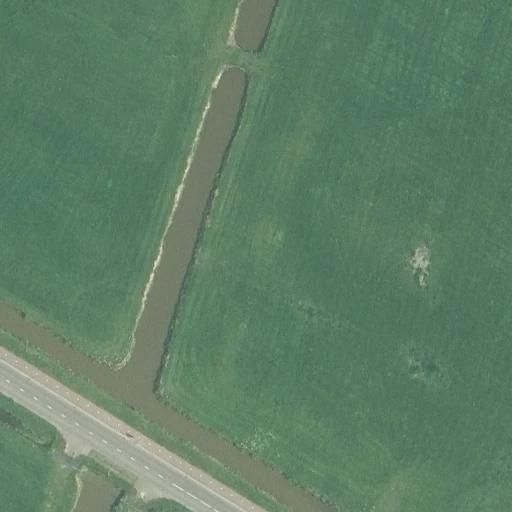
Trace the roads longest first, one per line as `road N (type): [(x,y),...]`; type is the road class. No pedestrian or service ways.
road 1 (secondary): [(219,511),(0,376)]
road 2 (residential): [(297,272),(496,327)]
road 3 (residential): [(491,511),(472,424),(496,327)]
